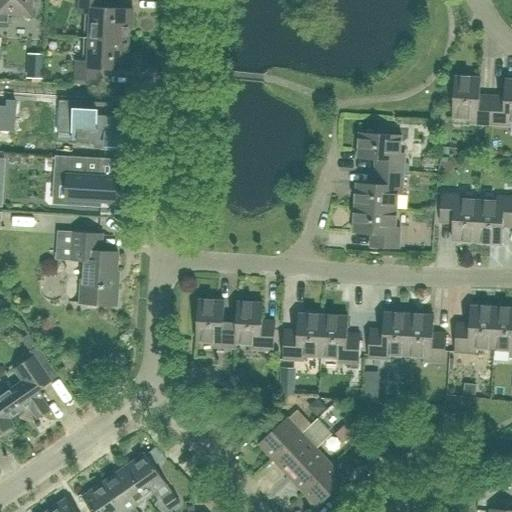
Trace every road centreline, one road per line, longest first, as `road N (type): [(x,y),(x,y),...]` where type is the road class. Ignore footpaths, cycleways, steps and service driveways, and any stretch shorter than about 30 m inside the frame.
road 1 (residential): [(511,277),(161,259)]
road 2 (residential): [(161,259),(176,0)]
road 3 (residential): [(0,497),(155,388)]
road 4 (residential): [(264,511),(155,388)]
road 5 (residential): [(155,388),(161,259)]
